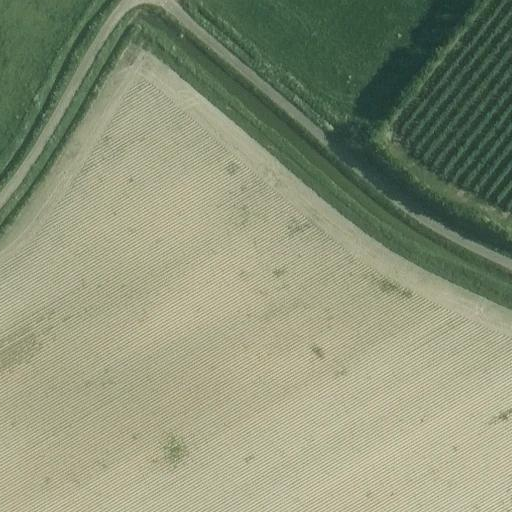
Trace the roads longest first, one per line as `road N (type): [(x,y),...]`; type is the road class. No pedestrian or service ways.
road 1 (unclassified): [(511,266),(413,217),(158,0)]
road 2 (unclassified): [(0,208),(29,173),(103,35),(134,0)]
